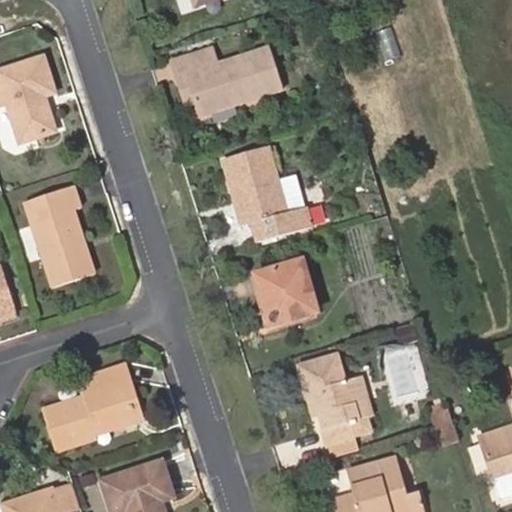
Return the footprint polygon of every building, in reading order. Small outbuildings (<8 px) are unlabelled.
[(405,55),(394,28),(378,34),(388,60),(405,55)] [(213,46),(171,59),(176,77),(184,75),(197,117),(282,90),(269,48),(218,64),(213,46)] [(37,52),(0,63),(0,97),(1,98),(14,138),(50,127),(38,91),(49,88),(37,52)] [(287,213),(277,180),(267,145),(223,158),(242,225),(252,222),(258,242),(310,226),(305,207),(287,213)] [(295,175),(277,180),(287,213),(305,207),(295,175)] [(22,200),(32,229),(73,216),(70,204),(77,202),(70,183),(22,200)] [(73,216),(32,229),(52,284),(91,270),(73,216)] [(307,259),(254,274),(269,326),(321,311),(307,259)] [(0,308),(14,304),(0,262),(0,261),(0,308)] [(0,315),(16,310),(14,304),(0,308),(0,315)] [(357,407),(363,405),(367,404),(361,382),(351,384),(342,358),(298,371),(305,396),(313,394),(317,408),(315,409),(324,443),(350,435),(349,428),(362,424),(357,407)] [(120,379),(128,376),(123,361),(83,374),(87,388),(77,391),(79,396),(43,408),(55,443),(93,431),(91,425),(131,412),(120,379)] [(141,415),(128,376),(120,379),(131,412),(91,425),(93,431),(132,418),(141,415)] [(313,394),(305,396),(310,411),(315,409),(317,408),(313,394)] [(368,422),(363,405),(357,407),(362,424),(368,422)] [(453,424),(448,407),(432,412),(437,428),(453,424)] [(459,441),(453,424),(437,428),(442,446),(459,441)] [(511,424),(480,435),(493,475),(511,469),(511,424)] [(355,452),(350,435),(324,443),(329,460),(355,452)] [(407,453),(395,456),(405,494),(418,490),(407,453)] [(405,494),(395,456),(346,471),(352,492),(333,497),(337,511),(424,511),(418,490),(405,494)] [(104,476),(113,507),(171,490),(161,458),(104,476)] [(511,469),(493,475),(492,475),(497,494),(511,489),(511,469)] [(77,506),(70,482),(49,488),(57,511),(77,506)] [(56,511),(57,511),(49,488),(1,502),(3,511),(56,511)] [(171,490),(113,507),(114,511),(126,508),(127,511),(165,511),(161,497),(172,493),(171,490)]
